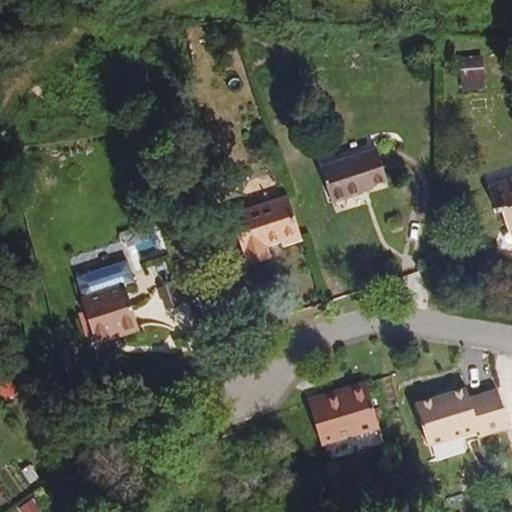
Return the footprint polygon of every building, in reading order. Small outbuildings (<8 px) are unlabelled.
[(385,154),(328,173),(340,207),(370,198),(369,195),(397,186),(385,154)] [(511,221),(511,177),(481,187),(488,211),(494,210),(500,226),(511,221)] [(292,252),(310,246),(296,201),(240,222),(251,258),(255,258),(255,265),(277,258),(276,250),(289,246),(292,252)] [(501,230),(511,226),(511,221),(500,226),(501,230)] [(97,273),(104,294),(133,284),(154,277),(147,256),(97,273)] [(280,265),(277,258),(255,265),(258,272),(280,265)] [(104,294),(94,297),(108,339),(147,326),(133,284),(104,294)] [(182,290),(167,295),(173,313),(188,308),(182,290)] [(347,390),(310,403),(322,440),(377,423),(365,381),(346,386),(347,390)] [(511,424),(500,386),(472,395),(469,386),(418,402),(430,443),(481,428),(483,433),(511,424)]
